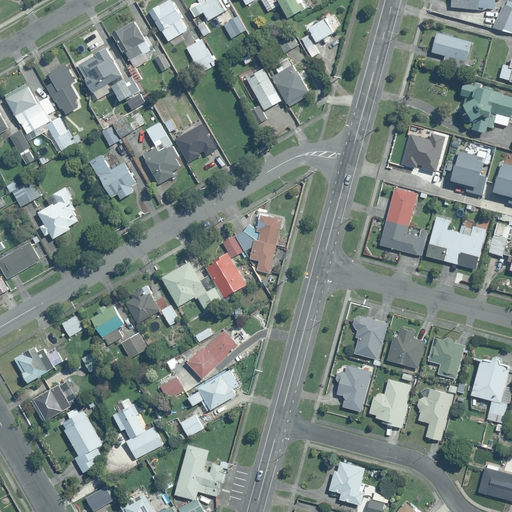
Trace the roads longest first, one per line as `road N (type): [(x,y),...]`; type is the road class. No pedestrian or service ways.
road 1 (residential): [(0,322),(284,161),(312,153),(349,161)]
road 2 (residential): [(466,511),(419,462),(279,421)]
road 3 (residential): [(320,266),(511,319)]
road 4 (secondary): [(392,0),(349,161)]
road 5 (secondary): [(320,266),(279,421)]
